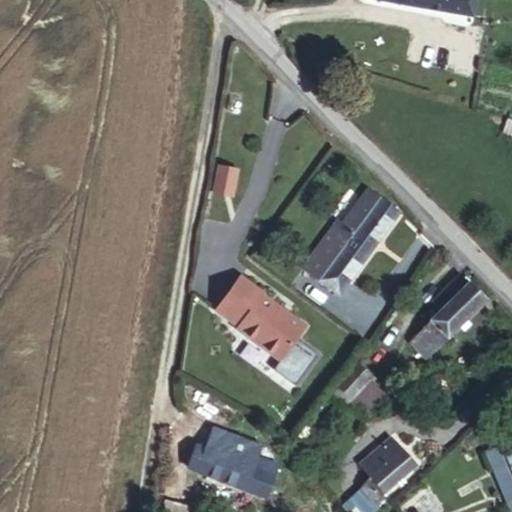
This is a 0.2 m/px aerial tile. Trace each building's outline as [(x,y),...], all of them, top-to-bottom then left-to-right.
[(389,0),(472,14),(473,0),(389,0)] [(217,164),(211,193),(233,198),(239,169),(217,164)] [(338,293),(398,211),(368,189),(342,225),(337,221),(303,268),(338,293)] [(426,356),(484,299),(469,283),(468,285),(459,275),(433,301),(443,310),(411,342),(426,356)] [(280,360),(305,326),(263,295),(264,294),(240,277),(216,310),(239,327),(238,329),(280,360)] [(370,375),(357,363),(338,385),(351,396),(370,375)] [(335,402),(327,399),(316,413),(323,418),(335,402)] [(307,424),(296,438),(306,447),(317,432),(307,424)] [(256,458),(261,447),(212,428),(204,448),(195,445),(187,466),(267,497),(278,466),(256,458)] [(343,506),(347,511),(369,511),(385,498),(381,494),(415,464),(390,438),(360,463),(371,476),(343,506)] [(507,503),(511,500),(511,484),(496,447),(484,453),(500,487),(507,503)] [(185,511),(187,506),(164,500),(161,511),(185,511)]
